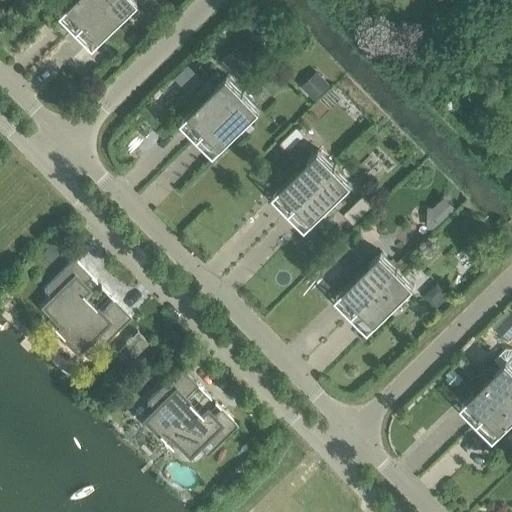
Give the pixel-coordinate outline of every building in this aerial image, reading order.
[(68,0),(63,5),(79,22),(101,0),(68,0)] [(101,0),(79,22),(95,39),(134,1),(133,0),(101,0)] [(155,0),(133,0),(134,1),(145,12),(156,1),(155,0)] [(263,19),(252,31),(263,42),(275,30),(263,19)] [(316,71),(302,86),(314,99),(329,84),(316,71)] [(188,113),(204,130),(243,92),(226,75),(188,113)] [(243,92),(204,130),(220,147),(259,109),(243,92)] [(455,101),(463,106),(468,97),(460,92),(455,101)] [(296,128),(280,143),(288,151),(303,135),(296,128)] [(279,187),(296,204),(334,166),(318,149),(279,187)] [(334,166),(296,204),(312,221),(351,183),(334,166)] [(371,187),(344,214),(353,224),(380,196),(371,187)] [(427,207),(426,229),(429,232),(454,207),(443,196),(433,207),(427,207)] [(348,245),(334,258),(347,271),(360,258),(348,245)] [(342,290),(358,306),(397,269),(381,252),(342,290)] [(96,350),(130,316),(113,299),(100,313),(83,295),(88,290),(82,284),(90,276),(74,259),(43,289),(51,298),(42,306),(53,317),(48,322),(77,352),(88,342),(96,350)] [(397,269),(358,306),(375,323),(413,285),(397,269)] [(436,283),(424,296),(436,308),(448,295),(436,283)] [(511,313),(507,309),(492,325),(508,341),(511,336),(511,313)] [(137,331),(115,353),(125,364),(148,342),(137,331)] [(467,398),(483,414),(511,386),(511,350),(505,349),(494,360),(500,365),(467,398)] [(206,455),(236,425),(220,408),(212,416),(206,410),(201,415),(183,398),(197,384),(180,367),(146,401),(154,409),(144,420),(165,442),(170,437),(189,456),(198,447),(206,455)] [(511,386),(483,414),(500,431),(511,419),(511,386)]
